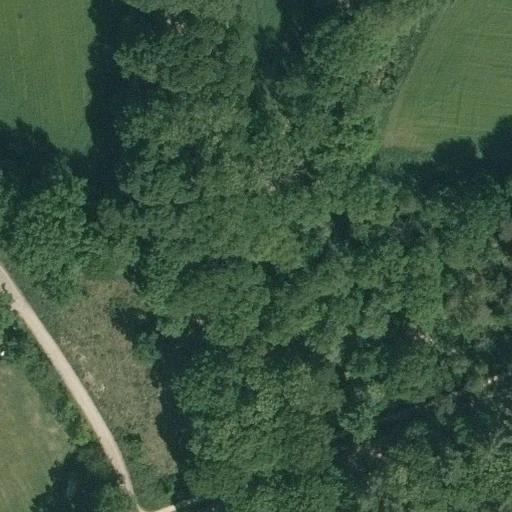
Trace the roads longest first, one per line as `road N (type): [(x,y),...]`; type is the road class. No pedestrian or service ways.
road 1 (track): [(182,0),(256,475)]
road 2 (track): [(208,511),(511,392)]
road 3 (track): [(135,511),(119,458),(22,307)]
